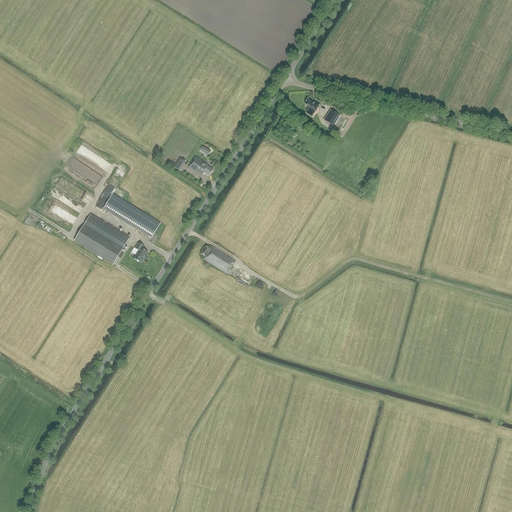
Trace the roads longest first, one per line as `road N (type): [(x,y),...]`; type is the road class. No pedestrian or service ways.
road 1 (unclassified): [(29,511),(61,430),(286,77)]
road 2 (unclassified): [(511,134),(286,77)]
